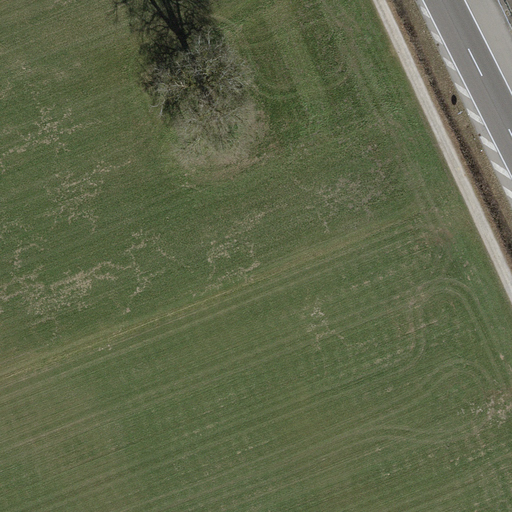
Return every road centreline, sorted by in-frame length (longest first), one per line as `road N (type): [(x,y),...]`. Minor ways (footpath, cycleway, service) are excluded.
road 1 (track): [(511,299),(377,0)]
road 2 (motorway): [(443,0),(511,135)]
